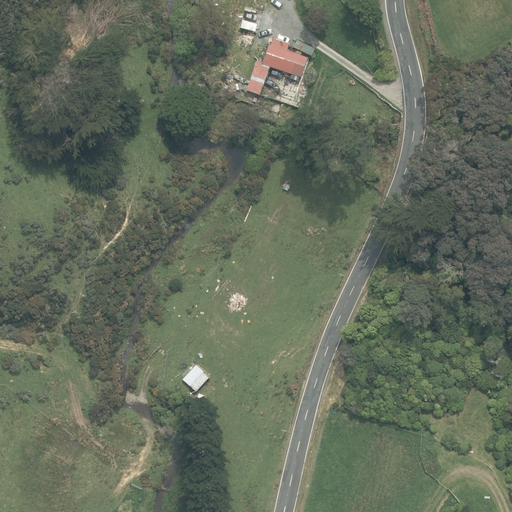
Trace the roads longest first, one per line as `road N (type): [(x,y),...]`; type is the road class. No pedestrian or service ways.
road 1 (unclassified): [(283,511),(316,381),(412,145),(413,88),(394,0)]
road 2 (unclassified): [(427,511),(452,474),(468,468),(491,482),(504,511)]
